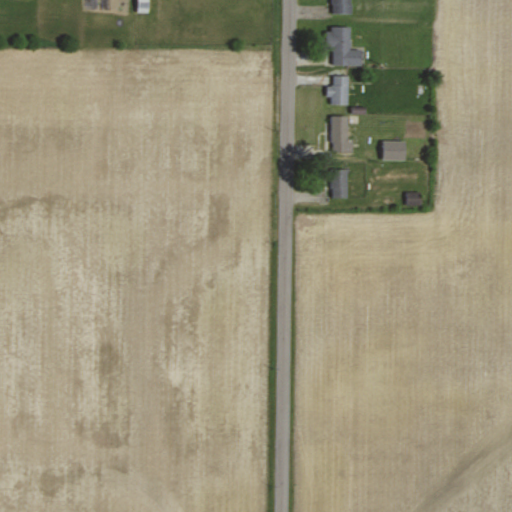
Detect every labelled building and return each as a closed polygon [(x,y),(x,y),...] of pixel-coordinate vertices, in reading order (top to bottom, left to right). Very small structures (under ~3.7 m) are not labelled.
[(147,12),(146,0),(134,0),(135,12),(147,12)] [(349,13),(348,0),(329,0),(329,13),(349,13)] [(348,48),(349,27),(327,27),(326,64),(359,65),(359,49),(348,48)] [(330,85),(326,85),(325,103),(345,104),(346,75),(331,75),(330,85)] [(345,115),(329,115),(328,151),(349,151),(349,137),(345,137),(345,115)] [(401,160),(402,140),(379,140),(379,159),(401,160)] [(328,197),(344,197),(344,169),(328,168),(328,197)] [(418,205),(418,191),(403,192),(404,205),(418,205)]
